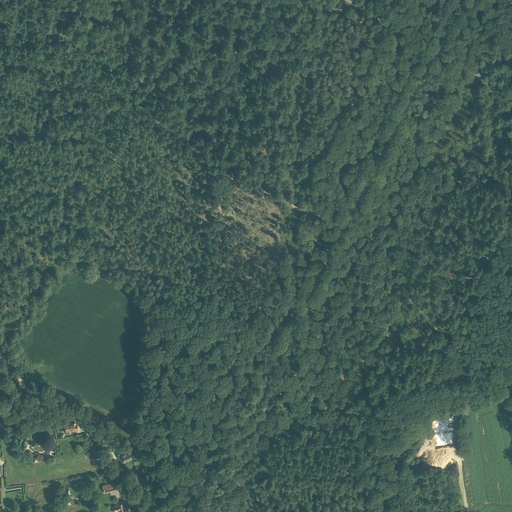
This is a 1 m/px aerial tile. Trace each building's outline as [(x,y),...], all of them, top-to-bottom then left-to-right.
[(68,424),(65,424),(65,432),(72,431),(76,431),(75,422),(68,423),(68,424)] [(446,424),(435,426),(436,434),(440,433),(440,436),(437,437),(438,441),(437,442),(438,447),(452,445),(451,439),(452,439),(452,434),(443,436),(443,433),(447,432),(446,424)] [(125,455),(121,456),(123,463),(128,461),(128,462),(131,462),(129,454),(125,456),(125,455)] [(115,483),(103,486),(104,492),(117,489),(115,483)] [(117,505),(112,506),(113,511),(114,511),(118,511),(126,511),(124,501),(116,503),(117,505)]
